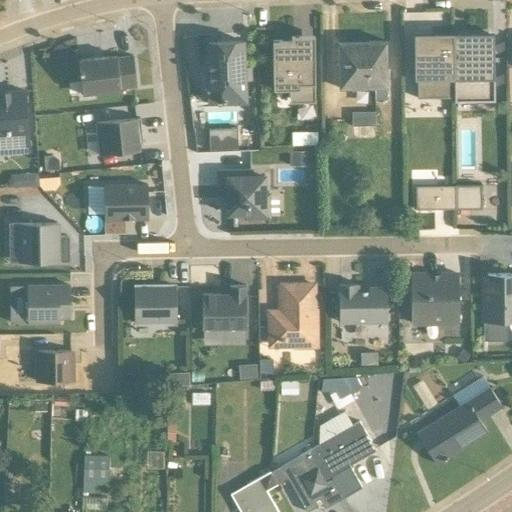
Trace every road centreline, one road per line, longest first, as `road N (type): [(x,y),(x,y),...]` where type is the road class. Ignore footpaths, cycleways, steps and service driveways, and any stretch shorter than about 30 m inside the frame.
road 1 (residential): [(511,242),(187,246)]
road 2 (residential): [(158,0),(187,246)]
road 3 (residential): [(187,246),(108,255),(97,283),(100,342)]
road 4 (residential): [(142,0),(0,39)]
